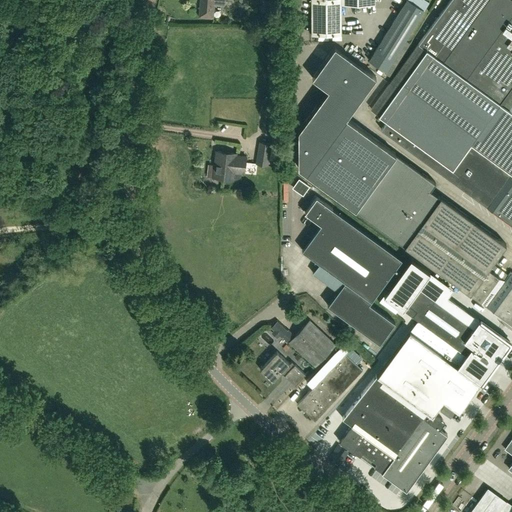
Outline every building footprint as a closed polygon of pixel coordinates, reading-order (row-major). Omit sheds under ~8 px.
[(212,19),(214,5),(223,5),(225,4),(225,0),(199,0),(198,17),(212,19)] [(310,0),(311,35),(340,35),(340,3),(340,0),(310,0)] [(406,0),(368,61),(385,71),(423,11),(430,0),(406,0)] [(511,0),(450,0),(371,109),(378,115),(386,121),(380,129),(478,201),(511,225),(511,0)] [(310,79),(326,90),(297,132),(297,169),(354,210),(404,246),(485,306),(511,323),(511,324),(511,273),(510,272),(504,280),(488,269),(495,259),(496,260),(501,254),(500,252),(506,244),(439,197),(429,190),(434,183),(345,118),(375,77),(333,47),(310,79)] [(268,133),(271,111),(264,110),(261,131),(268,133)] [(258,141),(255,164),(268,166),(271,143),(258,141)] [(213,177),(225,179),(225,180),(230,181),(230,179),(232,180),(233,178),(236,178),(238,178),(240,177),(241,175),(241,173),(244,173),(246,156),(236,155),(236,153),(216,151),(213,169),(214,170),(213,177)] [(401,259),(315,197),(304,213),(320,225),(301,251),(344,282),(327,305),(379,343),(394,321),(369,303),(370,301),(371,301),(401,259)] [(478,319),(472,327),(418,288),(402,309),(465,355),(470,348),(493,365),(509,342),(478,319)] [(309,320),(288,342),(314,367),(335,345),(309,320)] [(460,414),(482,385),(457,366),(463,358),(465,355),(418,320),(380,372),(437,413),(445,402),(460,414)] [(288,331),(287,330),(277,321),(270,328),(273,330),(271,333),(277,339),(279,336),(281,338),(282,337),(288,331)] [(276,351),(260,369),(273,382),(281,373),(294,385),(305,374),(291,361),(289,363),(276,351)] [(296,404),(314,421),(362,369),(344,353),(296,404)] [(339,441),(353,451),(358,454),(359,453),(373,463),(372,464),(381,471),(381,472),(406,490),(447,434),(438,428),(444,421),(435,415),(437,413),(380,372),(343,418),(351,425),(339,441)] [(439,410),(449,417),(453,412),(443,405),(439,410)] [(511,511),(511,505),(487,488),(470,511),(511,511)]
